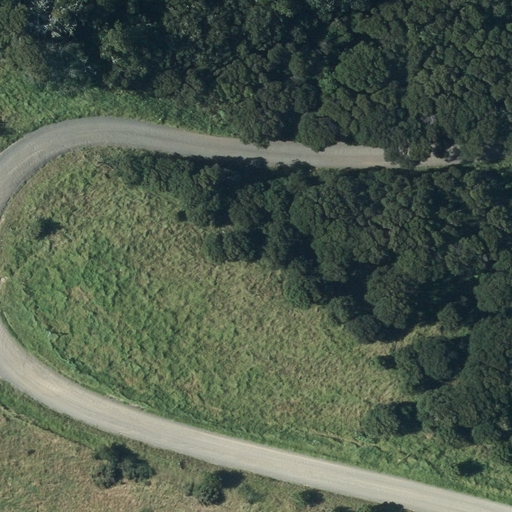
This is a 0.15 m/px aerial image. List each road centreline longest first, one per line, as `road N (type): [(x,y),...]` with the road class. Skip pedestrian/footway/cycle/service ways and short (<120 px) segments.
road 1 (unclassified): [(0,317),(24,372),(217,447),(477,511)]
road 2 (unclassified): [(511,144),(397,160),(74,133),(0,177)]
